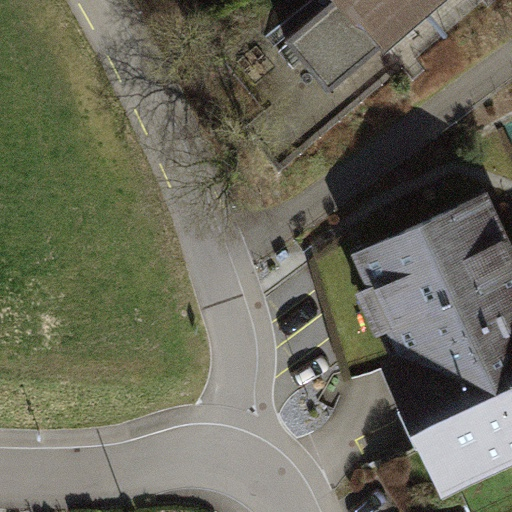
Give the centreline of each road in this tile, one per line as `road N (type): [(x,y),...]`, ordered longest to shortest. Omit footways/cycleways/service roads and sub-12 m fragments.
road 1 (residential): [(224,460),(243,368),(207,198),(85,0)]
road 2 (residential): [(224,460),(165,458),(99,476),(0,479)]
